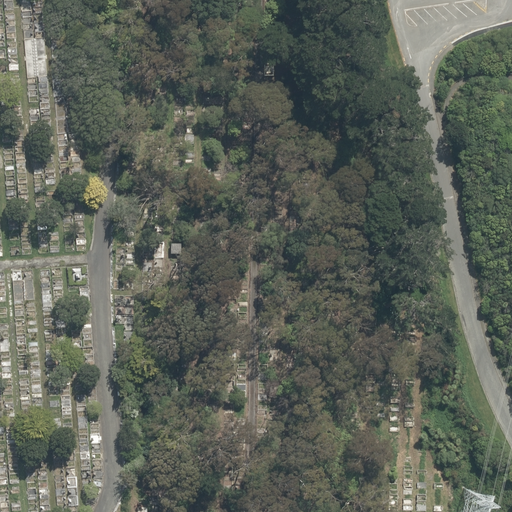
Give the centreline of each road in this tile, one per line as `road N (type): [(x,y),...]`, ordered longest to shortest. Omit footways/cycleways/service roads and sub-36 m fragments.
road 1 (track): [(252,511),(259,0)]
road 2 (track): [(354,70),(115,70)]
